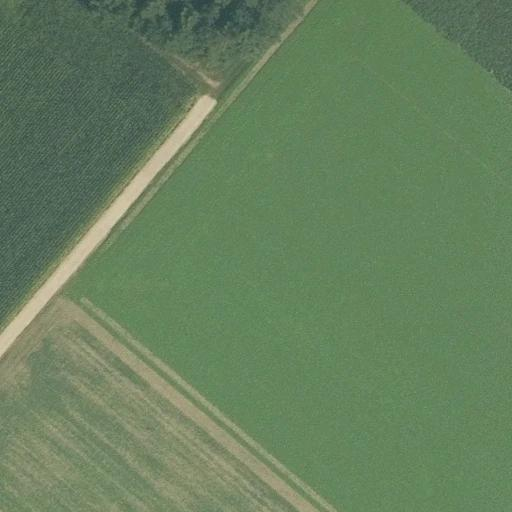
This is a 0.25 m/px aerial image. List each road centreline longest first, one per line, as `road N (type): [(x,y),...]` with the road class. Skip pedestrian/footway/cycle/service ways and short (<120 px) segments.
road 1 (track): [(0,346),(212,97)]
road 2 (track): [(98,0),(212,97)]
road 3 (track): [(212,97),(297,0)]
